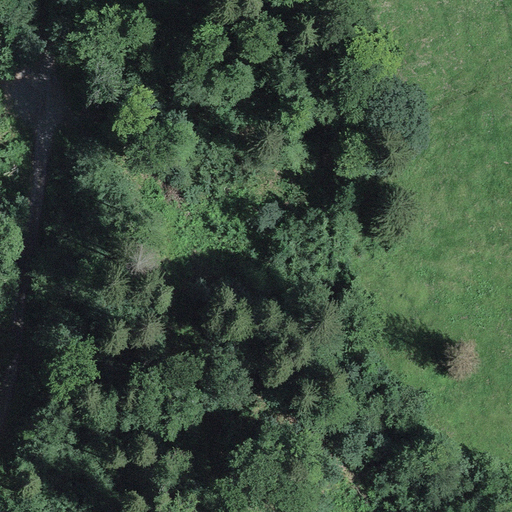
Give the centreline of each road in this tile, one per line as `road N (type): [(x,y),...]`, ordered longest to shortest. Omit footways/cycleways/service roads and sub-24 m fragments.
road 1 (track): [(49,92),(119,158),(165,233),(214,511)]
road 2 (track): [(47,0),(47,122),(0,428)]
